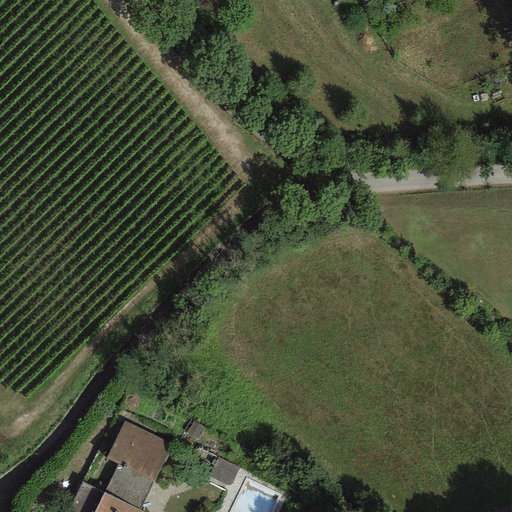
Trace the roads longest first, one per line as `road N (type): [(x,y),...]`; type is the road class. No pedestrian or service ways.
road 1 (unclassified): [(0,487),(16,481),(101,377),(274,211),(343,184)]
road 2 (unclassified): [(140,0),(235,109),(343,184)]
road 3 (unclassified): [(343,184),(511,175)]
